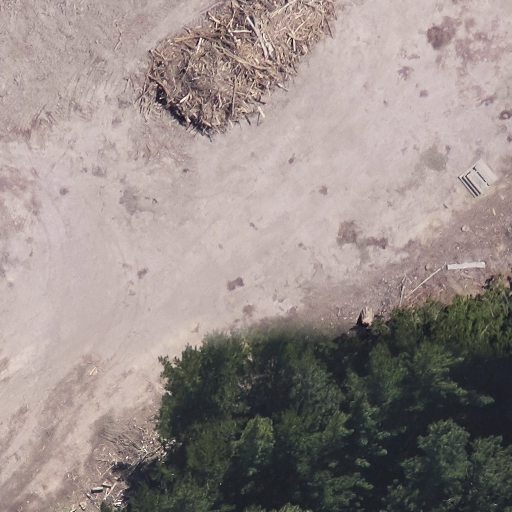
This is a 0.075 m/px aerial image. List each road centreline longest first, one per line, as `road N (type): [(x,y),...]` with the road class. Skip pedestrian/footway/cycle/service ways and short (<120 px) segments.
road 1 (track): [(368,0),(345,130),(319,166),(235,214),(66,274)]
road 2 (track): [(0,359),(39,333),(66,274),(72,211),(36,161),(0,151)]
road 3 (track): [(39,333),(35,405),(0,453)]
